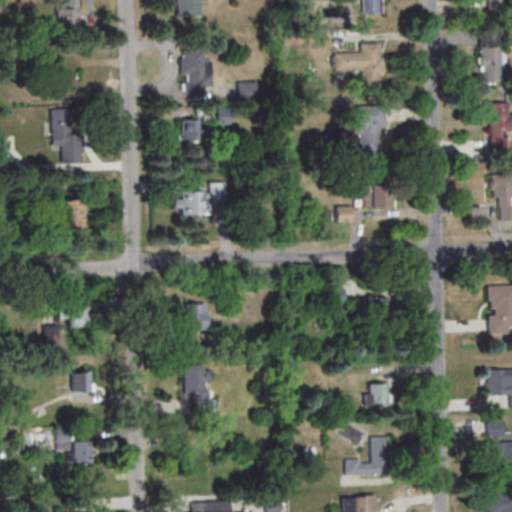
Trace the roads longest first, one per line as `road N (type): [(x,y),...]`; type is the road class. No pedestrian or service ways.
road 1 (residential): [(511,249),(0,274)]
road 2 (residential): [(440,511),(429,0)]
road 3 (residential): [(137,511),(127,0)]
